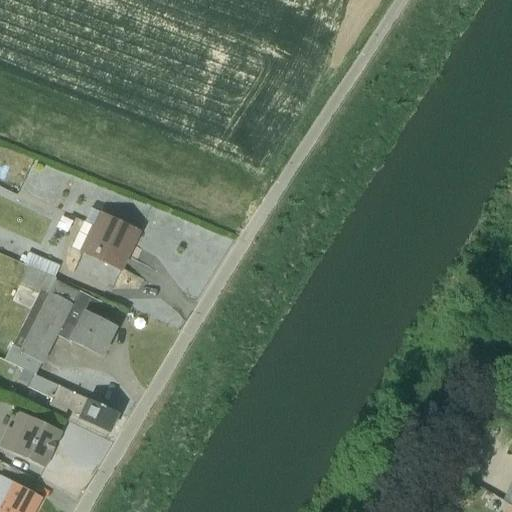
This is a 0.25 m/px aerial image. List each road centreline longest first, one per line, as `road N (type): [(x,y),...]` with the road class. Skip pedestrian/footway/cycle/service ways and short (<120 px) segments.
road 1 (unclassified): [(81,511),(237,249),(400,0)]
road 2 (residential): [(511,345),(421,511)]
